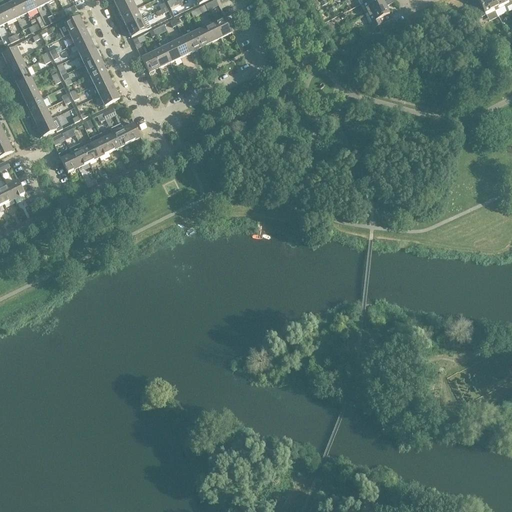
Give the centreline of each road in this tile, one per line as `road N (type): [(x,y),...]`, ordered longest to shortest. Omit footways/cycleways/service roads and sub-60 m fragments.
road 1 (residential): [(0,244),(168,163),(151,117)]
road 2 (residential): [(151,117),(93,0)]
